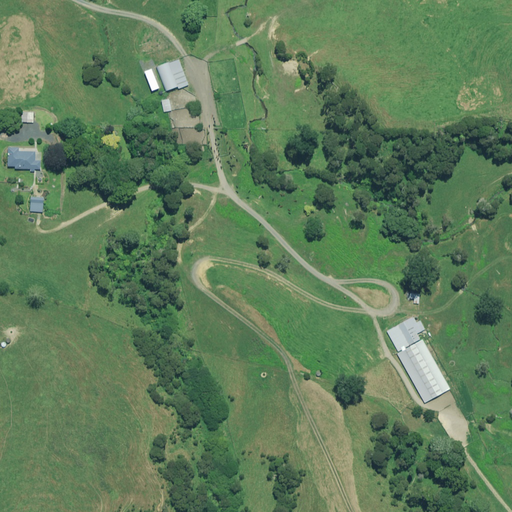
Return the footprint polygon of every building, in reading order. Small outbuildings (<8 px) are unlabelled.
[(158,67),(159,68),(167,91),(179,87),(179,89),(189,86),(179,60),(170,64),(169,63),(158,67)] [(160,89),(152,70),(145,72),(152,91),(160,89)] [(172,111),(169,100),(162,101),(164,113),(172,111)] [(35,113),(23,112),(22,122),(34,123),(35,113)] [(19,149),(9,148),(9,167),(16,167),(15,169),(31,170),(31,172),(35,172),(35,170),(41,170),(41,161),(36,161),(36,153),(19,152),(19,149)] [(45,197),(32,196),(31,212),(43,213),(45,197)] [(428,291),(409,290),(408,299),(415,299),(415,303),(419,303),(420,300),(428,300),(428,291)] [(388,331),(399,352),(421,340),(418,334),(426,330),(421,321),(417,323),(414,317),(388,331)] [(398,355),(425,404),(450,390),(423,341),(398,355)]
